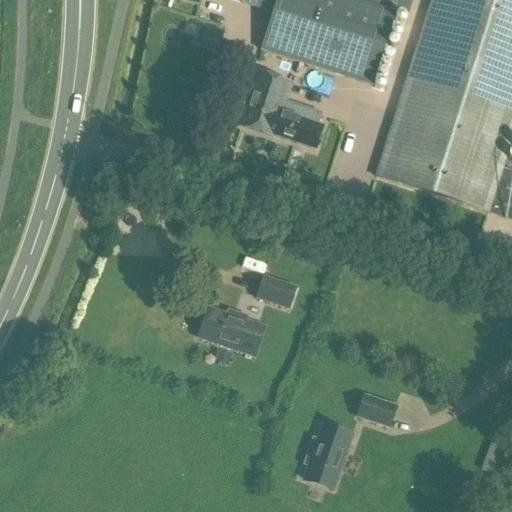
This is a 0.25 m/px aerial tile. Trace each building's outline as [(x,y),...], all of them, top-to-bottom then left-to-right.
[(408,14),(412,0),(218,0),(271,16),(261,51),(371,88),(394,10),(408,14)] [(511,0),(432,0),(375,181),(511,224),(511,176),(502,173),(511,140),(511,0)] [(318,127),(321,116),(286,105),(292,86),(254,74),(247,97),(237,94),(229,117),(239,120),(237,127),(275,140),(275,139),(316,152),(323,129),(318,127)] [(287,310),(294,290),(264,279),(257,300),(287,310)] [(115,387),(129,295),(98,290),(84,382),(115,387)] [(262,329),(245,323),(246,319),(228,313),(227,317),(210,311),(206,321),(203,320),(200,329),(203,330),(200,340),(252,358),(262,329)] [(388,429),(395,408),(365,398),(358,419),(388,429)] [(111,431),(92,425),(66,511),(115,511),(140,431),(114,423),(111,431)] [(333,491),(351,438),(321,428),(317,442),(313,441),(304,466),(308,467),(303,481),(333,491)]
